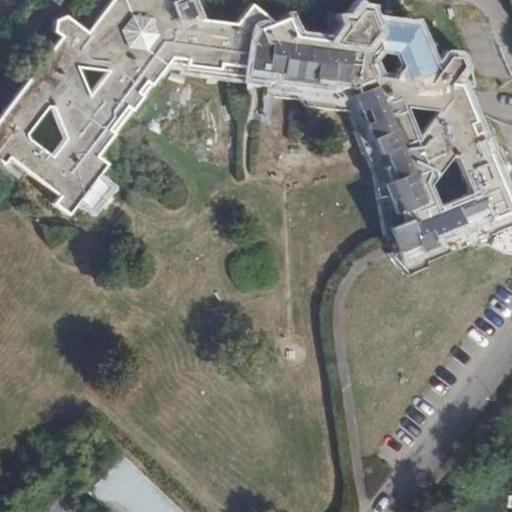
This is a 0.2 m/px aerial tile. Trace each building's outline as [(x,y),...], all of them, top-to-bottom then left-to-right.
[(252,93),(259,42),(260,44),(265,45),(259,97),(294,101),(300,107),(344,113),(368,172),(380,242),(381,247),(388,244),(392,252),(384,256),(403,276),(426,267),(424,263),(461,247),(464,253),(488,243),(485,237),(511,227),(498,194),(466,115),(450,113),(453,101),(457,101),(458,89),(446,86),(445,85),(458,68),(454,58),(444,57),(430,74),(409,27),(365,22),(361,11),(354,10),(346,21),(339,21),(329,43),(290,37),(284,19),(254,31),(248,11),(237,27),(198,23),(193,0),(114,0),(92,28),(83,8),(73,7),(67,15),(75,35),(74,36),(61,35),(66,44),(66,57),(70,58),(69,70),(51,69),(47,58),(0,121),(0,181),(15,193),(19,188),(51,212),(48,216),(68,231),(91,215),(85,210),(91,203),(96,207),(128,139),(166,87),(210,93),(217,88),(252,93)] [(66,44),(56,44),(47,58),(51,69),(69,70),(70,58),(66,57),(66,44)] [(450,113),(466,115),(468,116),(475,106),(469,90),(458,89),(457,101),(453,101),(450,113)] [(215,141),(204,141),(196,155),(201,166),(219,166),(219,154),(215,154),(215,141)] [(178,511),(120,455),(86,491),(106,511),(178,511)]
